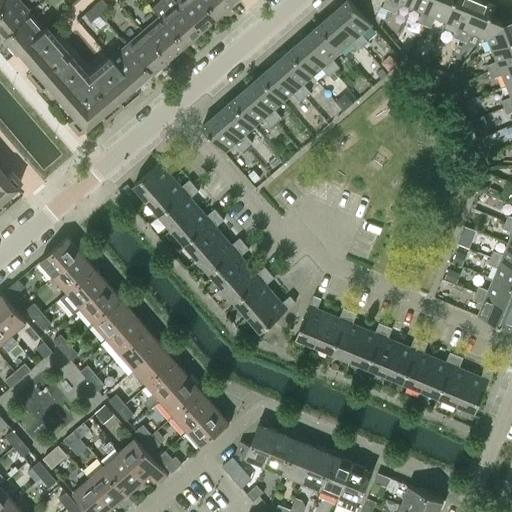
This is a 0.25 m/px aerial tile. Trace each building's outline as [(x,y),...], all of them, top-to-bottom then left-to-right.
[(0,35),(0,36),(28,12),(18,0),(8,0),(0,7),(0,35)] [(99,13),(107,6),(102,0),(97,0),(92,5),(99,13)] [(174,1),(173,0),(159,0),(150,8),(157,16),(182,44),(198,30),(174,1)] [(198,30),(215,16),(201,0),(175,0),(174,1),(198,30)] [(201,0),(215,16),(231,2),(229,0),(201,0)] [(362,32),(371,24),(350,0),(345,0),(334,10),(363,45),(369,40),(362,32)] [(387,9),(390,0),(383,0),(381,6),(387,9)] [(410,7),(413,0),(390,0),(387,9),(394,12),(398,2),(410,7)] [(423,24),(433,0),(413,0),(410,7),(421,12),(417,21),(423,24)] [(445,21),(454,0),(433,0),(423,24),(430,27),(434,17),(445,21)] [(459,39),(474,0),(454,0),(445,21),(456,26),(452,36),(459,39)] [(491,15),(495,5),(484,0),(474,0),(459,39),(466,42),(470,32),(487,39),(496,17),(491,15)] [(90,21),(99,13),(92,5),(83,13),(90,21)] [(380,6),(377,15),(383,18),(387,9),(381,6),(380,6)] [(357,50),(363,45),(334,10),(320,22),(342,49),(350,42),(357,50)] [(43,28),(42,27),(28,12),(0,36),(15,53),(17,51),(43,28)] [(166,58),(182,44),(157,16),(141,30),(166,58)] [(490,47),(511,38),(511,17),(505,20),(496,17),(487,39),(490,47)] [(332,57),(342,49),(320,22),(304,35),(333,70),(339,65),(332,57)] [(58,98),(86,74),(52,34),(44,25),(42,27),(43,28),(17,51),(24,59),(58,98)] [(150,72),(166,58),(141,30),(125,44),(150,72)] [(333,70),(304,35),(289,48),(312,75),(321,67),(328,75),(329,74),(333,70)] [(488,71),(511,60),(511,38),(490,47),(496,61),(486,65),(488,71)] [(133,87),(150,72),(125,44),(109,58),(131,84),(133,87)] [(303,82),(312,75),(289,48),(275,60),(304,96),(310,91),(303,82)] [(131,84),(109,58),(107,56),(86,74),(58,98),(71,114),(65,120),(76,132),(131,84)] [(299,100),(304,96),(275,60),(261,73),(283,100),(292,92),(299,100)] [(506,85),(511,82),(511,60),(488,71),(491,78),(501,74),(506,85)] [(335,80),(338,76),(333,71),(329,75),(335,80)] [(274,108),(283,100),(261,73),(245,86),(275,120),(281,116),(274,108)] [(503,106),(511,102),(511,82),(506,85),(510,96),(500,100),(503,106)] [(269,125),(275,120),(245,86),(231,99),(254,125),(263,118),(269,125)] [(245,133),(254,125),(231,99),(216,111),(246,146),(252,141),(245,133)] [(511,102),(503,106),(506,114),(511,111),(511,102)] [(241,150),(246,146),(216,111),(201,124),(224,151),(234,142),(241,150)] [(308,140),(313,136),(306,128),(301,132),(308,140)] [(165,167),(173,159),(168,153),(133,183),(146,198),(173,176),(165,167)] [(9,168),(3,173),(0,170),(0,198),(20,181),(9,168)] [(253,170),(248,174),(254,181),(259,177),(253,170)] [(189,178),(180,185),(173,176),(146,198),(159,213),(194,183),(189,178)] [(190,196),(198,188),(194,183),(159,213),(171,227),(197,204),(190,196)] [(213,206),(205,213),(197,204),(171,227),(183,241),(218,212),(213,206)] [(215,225),(224,218),(218,212),(183,241),(196,256),(223,234),(215,225)] [(511,244),(511,223),(505,221),(502,228),(511,232),(507,242),(511,244)] [(239,235),(230,243),(223,234),(196,256),(209,271),(244,241),(239,235)] [(54,275),(82,251),(68,235),(40,259),(54,275)] [(240,254),(248,246),(244,241),(209,271),(221,285),(248,263),(240,254)] [(511,265),(511,244),(507,242),(502,253),(493,249),(490,256),(511,265)] [(67,290),(95,266),(82,251),(54,275),(67,290)] [(453,260),(462,264),(465,256),(456,252),(453,260)] [(511,286),(511,265),(490,256),(487,263),(496,267),(492,278),(511,286)] [(264,265),(256,272),(248,263),(221,285),(234,300),(269,271),(264,265)] [(67,290),(59,297),(73,312),(80,306),(108,282),(95,266),(67,290)] [(444,279),(453,283),(458,272),(448,268),(444,279)] [(265,283),(274,276),(269,271),(234,300),(247,315),(273,293),(265,283)] [(25,285),(19,278),(18,278),(8,287),(15,295),(25,285)] [(511,307),(511,286),(492,278),(488,289),(478,285),(475,292),(511,307)] [(93,322),(122,298),(108,282),(80,306),(93,322)] [(510,328),(511,322),(511,307),(475,292),(472,298),(482,302),(477,314),(510,328)] [(0,322),(11,335),(26,322),(2,293),(0,294),(0,322)] [(289,294),(281,302),(273,293),(247,315),(261,331),(295,301),(289,294)] [(316,307),(320,297),(313,294),(296,337),(314,344),(328,311),(316,307)] [(107,338),(135,314),(122,298),(93,322),(107,338)] [(35,318),(42,311),(34,301),(26,308),(35,318)] [(331,352),(349,309),(343,307),(339,316),(328,311),(314,344),(331,352)] [(351,321),(355,312),(349,309),(331,352),(349,359),(363,326),(351,321)] [(44,328),(51,322),(42,311),(35,318),(44,328)] [(120,353),(149,329),(135,314),(107,338),(120,353)] [(367,367),(385,324),(378,321),(374,331),(363,326),(349,359),(367,367)] [(0,344),(11,335),(0,322),(0,344)] [(388,337),(392,327),(385,324),(367,367),(385,374),(399,341),(388,337)] [(134,369),(162,345),(149,329),(120,353),(134,369)] [(61,349),(69,342),(61,333),(53,339),(61,349)] [(402,382),(421,339),(414,336),(410,346),(399,341),(385,374),(402,382)] [(423,351),(427,342),(421,339),(402,382),(420,389),(434,356),(423,351)] [(45,357),(53,351),(44,340),(36,347),(45,357)] [(70,359),(78,353),(69,342),(61,349),(70,359)] [(147,384),(175,360),(162,345),(134,369),(147,384)] [(439,397),(456,354),(450,351),(446,361),(434,356),(420,389),(439,397)] [(459,366),(463,357),(456,354),(439,397),(456,404),(470,371),(459,366)] [(161,400),(189,376),(175,360),(147,384),(154,393),(145,403),(150,409),(161,400)] [(21,378),(31,369),(25,361),(14,371),(21,378)] [(89,380),(97,374),(88,363),(80,370),(89,380)] [(475,412),(493,369),(485,366),(481,375),(470,371),(456,404),(475,412)] [(12,387),(21,378),(14,371),(5,379),(12,387)] [(98,390),(105,383),(97,374),(89,380),(98,390)] [(174,416),(202,391),(189,376),(161,400),(174,416)] [(187,431),(216,407),(202,391),(174,416),(187,431)] [(118,410),(125,403),(116,392),(109,399),(111,402),(118,410)] [(106,403),(95,412),(104,422),(114,413),(106,403)] [(126,419),(134,413),(125,403),(118,410),(126,419)] [(201,447),(229,423),(216,407),(187,431),(201,447)] [(90,428),(84,421),(84,420),(73,429),(80,437),(90,428)] [(145,441),(153,434),(143,423),(135,430),(145,441)] [(264,467),(278,433),(259,425),(251,447),(240,442),(235,455),(264,467)] [(14,446),(22,439),(13,429),(5,435),(14,446)] [(70,445),(80,437),(73,429),(64,438),(70,445)] [(283,474),(297,441),(278,433),(264,467),(283,474)] [(153,450),(161,443),(153,434),(145,441),(153,450)] [(160,483),(168,476),(135,438),(119,452),(144,480),(152,474),(160,483)] [(22,455),(30,449),(22,439),(14,446),(22,455)] [(301,482),(315,448),(297,441),(283,474),(301,482)] [(320,490),(334,456),(315,448),(301,482),(320,490)] [(176,455),(173,457),(165,449),(158,455),(165,464),(166,465),(172,472),(182,463),(176,455)] [(129,493),(144,480),(119,452),(104,465),(129,493)] [(339,498),(353,464),(334,456),(320,490),(339,498)] [(230,457),(221,465),(228,472),(236,464),(230,457)] [(41,477),(49,470),(39,460),(32,466),(41,477)] [(353,511),(356,511),(373,472),(353,464),(339,498),(336,505),(353,511)] [(113,507),(129,493),(104,465),(89,478),(113,507)] [(6,472),(10,476),(17,470),(13,466),(6,472)] [(49,486),(57,480),(49,470),(41,477),(49,486)] [(386,488),(390,479),(378,473),(374,483),(386,488)] [(106,511),(113,507),(89,478),(72,492),(89,511),(106,511)] [(0,511),(13,501),(0,485),(0,511)] [(252,502),(262,493),(256,486),(246,495),(252,502)] [(416,511),(437,511),(443,500),(409,486),(401,505),(416,511)] [(68,508),(75,501),(66,491),(58,497),(68,508)] [(371,511),(376,501),(368,497),(367,497),(361,511),(363,511),(371,511)] [(22,511),(13,501),(0,511),(22,511)] [(71,511),(81,511),(83,511),(75,501),(68,508),(71,511)] [(288,511),(291,508),(278,503),(274,511),(288,511)]
